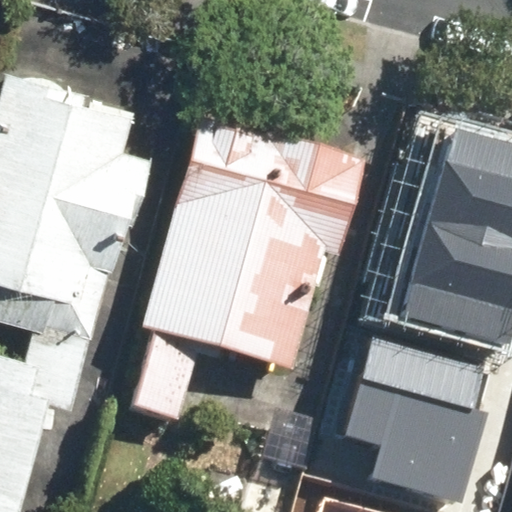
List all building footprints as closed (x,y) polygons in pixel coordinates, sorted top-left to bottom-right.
[(74,511),(179,110),(0,68),(0,511),(74,511)] [(363,159),(203,120),(133,408),(192,422),(208,357),(309,381),(363,159)] [(511,142),(453,126),(398,314),(505,346),(511,323),(511,142)] [(362,332),(331,434),(382,450),(373,478),(461,505),(488,417),(476,413),(489,370),(362,332)] [(363,511),(323,501),(320,511),(363,511)]
